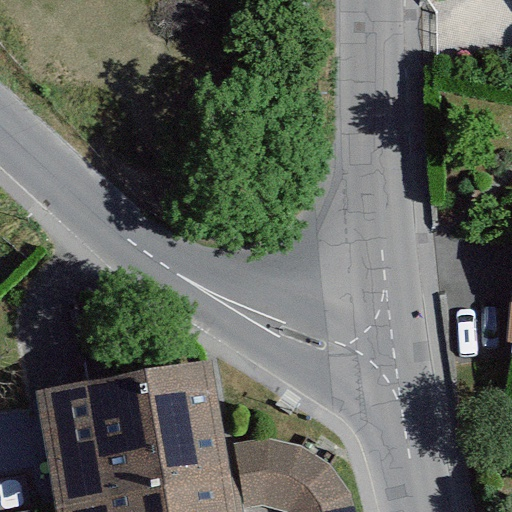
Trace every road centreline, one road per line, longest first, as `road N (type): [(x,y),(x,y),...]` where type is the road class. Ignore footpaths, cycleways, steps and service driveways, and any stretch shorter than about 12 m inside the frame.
road 1 (unclassified): [(392,363),(293,336),(133,244),(0,124)]
road 2 (unclassified): [(392,363),(372,89),(374,0)]
road 3 (unclassified): [(425,511),(392,363)]
